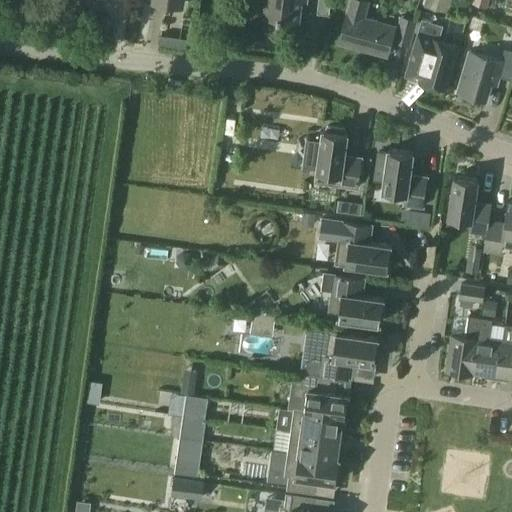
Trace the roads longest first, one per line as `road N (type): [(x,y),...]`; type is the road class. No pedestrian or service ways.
road 1 (unclassified): [(346,90),(265,73),(0,48)]
road 2 (residential): [(511,155),(346,90)]
road 3 (residential): [(375,511),(389,402),(393,391),(415,388)]
